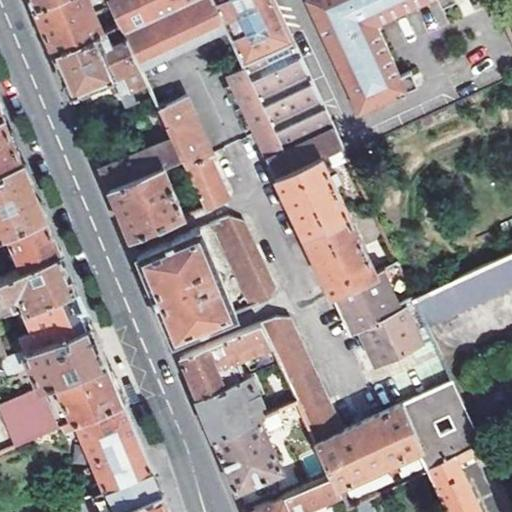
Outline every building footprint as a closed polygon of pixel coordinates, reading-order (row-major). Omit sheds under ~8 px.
[(43,28),(53,51),(102,29),(90,0),(49,0),(34,7),(43,28)] [(243,66),(211,0),(108,0),(118,22),(125,37),(146,80),(157,104),(184,92),(226,73),(243,66)] [(211,0),(243,66),(293,43),(272,0),(211,0)] [(303,0),(358,115),(417,88),(409,72),(400,76),(373,25),(426,0),(438,0),(442,7),(455,0),(303,0)] [(53,51),(71,95),(113,77),(120,91),(146,80),(125,37),(112,43),(105,28),(102,29),(53,51)] [(242,106),(237,108),(250,134),(255,132),(275,174),(321,152),(340,143),(293,43),(243,66),(226,73),(242,106)] [(157,104),(164,119),(191,107),(184,92),(157,104)] [(164,119),(170,133),(197,120),(191,107),(164,119)] [(0,167),(22,157),(20,151),(4,114),(0,116),(0,167)] [(173,138),(177,147),(204,134),(197,120),(170,133),(173,138)] [(204,134),(177,147),(182,157),(186,165),(209,154),(212,153),(204,134)] [(102,168),(110,188),(164,164),(182,157),(177,147),(173,138),(102,168)] [(321,152),(275,174),(303,234),(350,212),(321,152)] [(209,154),(186,165),(204,205),(221,197),(225,188),(209,154)] [(22,157),(0,167),(0,233),(6,231),(46,213),(42,205),(22,157)] [(164,164),(110,188),(114,198),(131,237),(185,213),(164,164)] [(350,212),(303,234),(330,292),(377,270),(350,212)] [(46,213),(6,231),(23,267),(61,249),(50,223),(46,213)] [(218,232),(224,245),(251,233),(245,220),(218,232)] [(237,311),(201,225),(137,253),(156,296),(174,339),(237,311)] [(224,245),(230,259),(257,247),(251,233),(224,245)] [(230,259),(236,271),(263,259),(257,247),(230,259)] [(0,315),(26,304),(75,283),(65,258),(61,249),(23,267),(0,276),(0,292),(2,297),(0,297),(0,315)] [(511,256),(414,302),(426,326),(511,284),(511,256)] [(236,271),(242,284),(269,272),(263,259),(236,271)] [(377,270),(330,292),(350,333),(360,328),(376,363),(431,337),(426,326),(414,302),(396,262),(377,270)] [(242,284),(248,296),(275,285),(269,272),(242,284)] [(29,347),(91,321),(88,314),(75,283),(26,304),(35,328),(23,333),(29,347)] [(275,285),(248,296),(252,305),(270,297),(275,285)] [(277,312),(260,320),(268,339),(294,327),(288,313),(277,312)] [(221,370),(272,348),(268,339),(260,320),(180,354),(184,363),(198,398),(227,386),(221,370)] [(103,351),(91,321),(29,347),(10,355),(7,364),(10,372),(32,363),(41,385),(43,383),(106,358),(103,351)] [(301,340),(294,327),(268,339),(272,348),(274,352),(301,340)] [(0,359),(10,355),(0,333),(0,359)] [(308,355),(301,340),(274,352),(281,367),(308,355)] [(315,370),(308,355),(281,367),(288,382),(315,370)] [(106,358),(43,383),(47,392),(61,387),(74,420),(123,399),(109,366),(106,358)] [(322,385),(315,370),(288,382),(295,397),(322,385)] [(255,374),(227,386),(198,398),(211,429),(214,437),(265,415),(262,407),(268,405),(255,374)] [(332,475),(338,488),(417,452),(425,470),(481,442),(452,381),(396,406),(343,430),(317,442),(332,475)] [(329,399),(322,385),(295,397),(298,401),(302,412),(329,399)] [(12,396),(0,401),(0,406),(16,444),(29,438),(12,396)] [(78,427),(104,488),(152,467),(147,455),(127,407),(123,399),(74,420),(60,425),(64,433),(78,427)] [(335,413),(329,399),(302,412),(309,426),(335,413)] [(226,464),(237,491),(285,470),(270,433),(288,425),(304,462),(296,465),(306,486),(332,475),(317,442),(309,426),(302,412),(298,401),(265,415),(214,437),(222,454),(226,464)] [(343,430),(335,413),(309,426),(317,442),(343,430)] [(483,511),(459,461),(485,448),(481,442),(425,470),(445,511),(483,511)] [(170,511),(160,486),(152,467),(104,488),(91,493),(98,511),(170,511)] [(245,511),(246,511),(300,511),(341,495),(338,488),(332,475),(306,486),(245,511)]
